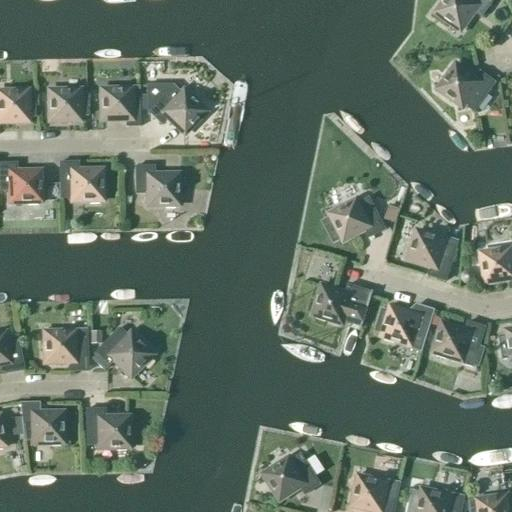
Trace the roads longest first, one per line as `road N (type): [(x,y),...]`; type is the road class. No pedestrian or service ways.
road 1 (residential): [(0,149),(145,146)]
road 2 (residential): [(372,270),(496,307),(511,304)]
